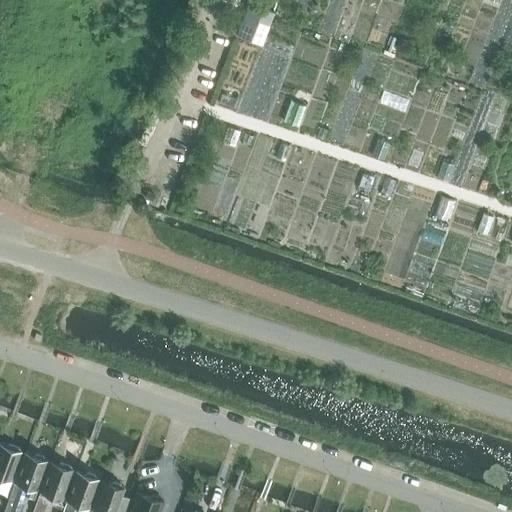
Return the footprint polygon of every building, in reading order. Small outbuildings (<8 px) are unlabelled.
[(237,36),(261,45),(274,12),(250,3),(237,36)] [(238,100),(223,94),(220,102),(235,108),(238,100)] [(285,121),(297,126),(305,105),(293,100),(285,121)] [(224,141),(236,145),(241,131),(229,127),(224,141)] [(318,137),(325,139),(328,130),(321,127),(318,137)] [(244,142),(251,145),(254,136),(247,134),(244,142)] [(373,156),(384,160),(391,143),(379,138),(373,156)] [(276,158),(286,161),(291,146),(281,143),(276,158)] [(437,178),(449,182),(455,165),(444,161),(437,178)] [(359,187),(370,191),(375,177),(364,173),(359,187)] [(391,196),(396,181),(387,178),(381,192),(391,196)] [(435,216),(448,221),(455,201),(443,196),(435,216)] [(478,232),(488,235),(494,217),(484,213),(478,232)] [(11,476),(21,451),(19,450),(19,447),(9,444),(8,446),(0,443),(0,475),(1,473),(11,476)] [(33,498),(46,460),(45,459),(44,456),(37,454),(34,456),(25,452),(3,511),(18,511),(24,495),(33,498)] [(63,495),(72,469),(70,469),(71,466),(61,462),(60,465),(51,462),(33,511),(35,511),(44,511),(52,491),(63,495)] [(89,504),(98,479),(96,478),(95,474),(88,472),(85,474),(76,471),(61,511),(72,511),(77,500),(89,504)] [(121,495),(124,488),(122,487),(121,484),(114,481),(111,483),(102,480),(91,511),(125,511),(130,499),(121,495)] [(130,511),(161,511),(165,502),(162,501),(160,497),(154,495),(150,497),(138,492),(130,511)]
